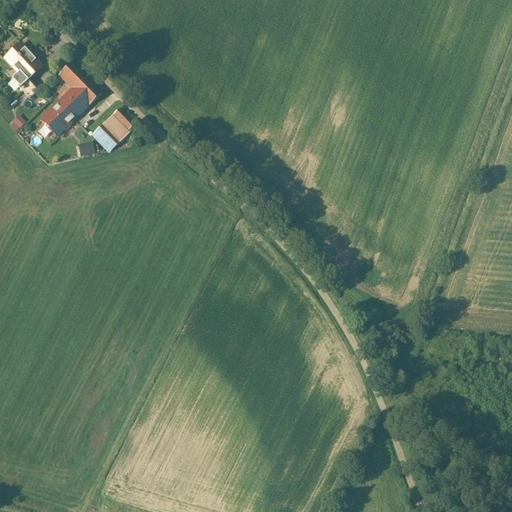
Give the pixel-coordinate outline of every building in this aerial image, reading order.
[(39,67),(20,46),(5,60),(18,74),(11,80),(19,89),(27,82),(25,80),(39,67)] [(90,84),(71,64),(59,76),(69,87),(72,90),(78,96),(90,84)] [(38,93),(27,82),(19,89),(29,100),(38,93)] [(101,95),(90,84),(78,96),(88,106),(89,107),(101,95)] [(64,88),(58,94),(63,100),(64,99),(72,90),(69,87),(66,90),(64,88)] [(78,96),(72,90),(64,99),(79,114),(88,106),(78,96)] [(79,114),(64,99),(63,100),(41,121),(56,137),(79,114)] [(135,125),(119,109),(112,116),(127,132),(135,125)] [(11,127),(18,133),(28,122),(21,116),(11,127)] [(112,116),(98,130),(115,147),(129,134),(127,132),(112,116)] [(115,147),(98,130),(92,136),(109,153),(115,147)]
